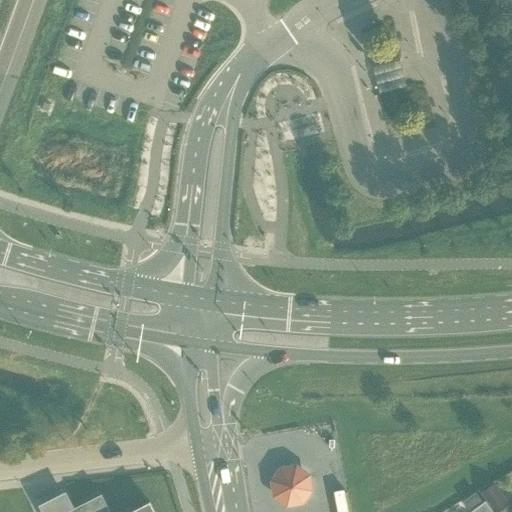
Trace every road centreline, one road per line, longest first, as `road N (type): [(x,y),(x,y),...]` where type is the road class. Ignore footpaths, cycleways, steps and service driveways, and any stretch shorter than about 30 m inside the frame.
road 1 (primary): [(511,305),(376,310),(215,300)]
road 2 (unclassified): [(247,61),(225,78),(202,119),(185,295)]
road 3 (unclassified): [(215,300),(230,129),(247,61)]
road 4 (primary): [(277,352),(511,351)]
road 5 (unclassified): [(0,469),(208,444)]
road 6 (primary): [(185,295),(0,251)]
road 7 (primary): [(0,298),(185,341)]
road 8 (primary): [(208,444),(226,422),(241,377),(277,352)]
